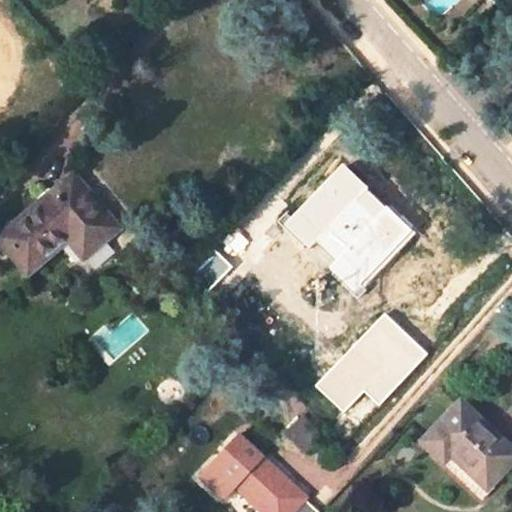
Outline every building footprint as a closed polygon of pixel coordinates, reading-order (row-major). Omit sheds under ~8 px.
[(498,56),(484,42),(473,54),(486,68),(498,56)] [(103,209),(75,175),(4,235),(34,271),(72,240),(73,240),(103,209)] [(73,240),(86,256),(119,228),(103,209),(73,240)] [(325,259),(351,283),(347,287),(364,303),(374,291),(384,301),(388,297),(396,305),(412,289),(380,256),(340,218),(313,246),(298,233),(296,235),(291,231),(276,246),(282,252),(276,258),(303,283),(325,259)] [(414,347),(383,318),(351,351),(369,369),(356,383),(368,395),(414,347)] [(486,434),(460,408),(425,444),(440,459),(438,461),(480,502),(504,477),(500,473),(511,460),(511,456),(496,441),(499,437),(491,429),(486,434)] [(237,487),(265,511),(321,511),(308,500),(310,499),(264,457),(241,436),(202,478),(224,499),(237,487)]
